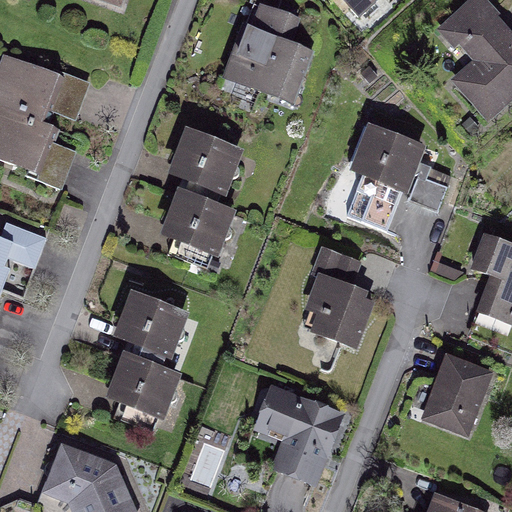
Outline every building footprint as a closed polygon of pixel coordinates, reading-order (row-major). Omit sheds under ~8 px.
[(344,0),(360,19),(383,0),(344,0)] [(511,50),(465,0),(434,28),(468,64),(447,83),(482,120),(509,95),(511,98),(511,50)] [(241,39),(226,88),(293,109),(308,59),(294,55),(302,30),(263,17),(255,43),(241,39)] [(0,115),(46,132),(61,87),(5,67),(0,81),(0,115)] [(46,132),(0,115),(0,165),(30,176),(28,182),(64,194),(76,159),(59,154),(64,138),(46,132)] [(414,158),(353,136),(339,173),(367,183),(352,224),(385,236),(414,158)] [(187,142),(173,181),(221,198),(235,159),(187,142)] [(230,220),(181,203),(167,242),(216,259),(230,220)] [(511,258),(488,251),(477,285),(495,291),(484,326),(511,334),(511,258)] [(316,276),(323,279),(311,314),(322,318),(316,337),(353,349),(366,310),(361,308),(363,300),(347,294),(356,269),(322,258),(316,276)] [(117,301),(101,347),(155,365),(170,319),(117,301)] [(166,380),(107,359),(90,405),(149,426),(166,380)] [(470,440),(491,384),(442,366),(421,422),(470,440)] [(341,422),(268,396),(254,433),(287,444),(275,476),(316,491),(341,422)] [(70,505),(72,511),(132,511),(113,472),(56,456),(44,497),(70,505)] [(472,511),(437,499),(432,511),(472,511)]
